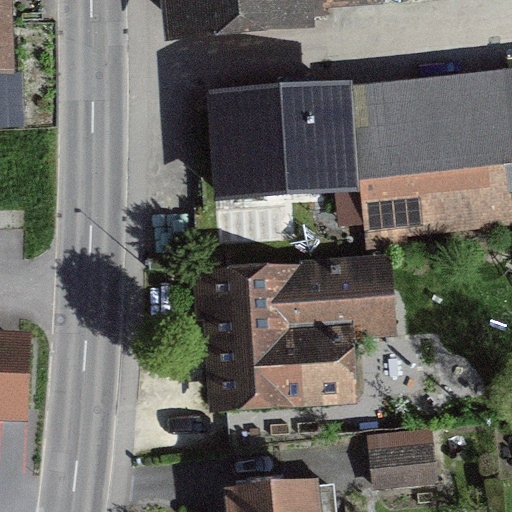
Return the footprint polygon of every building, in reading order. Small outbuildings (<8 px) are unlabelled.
[(0,0),(0,130),(26,129),(24,80),(15,80),(11,0),(0,0)] [(178,0),(181,32),(320,18),(318,0),(178,0)] [(511,80),(405,92),(339,99),(214,107),(220,197),(359,187),(365,237),(506,221),(504,187),(511,186),(511,80)] [(381,267),(214,278),(222,407),(344,400),(340,341),(385,338),(381,267)] [(0,423),(31,424),(32,334),(0,333),(0,423)] [(428,451),(368,457),(372,489),(431,483),(428,451)] [(330,511),(328,491),(308,493),(308,490),(227,498),(228,511),(330,511)]
